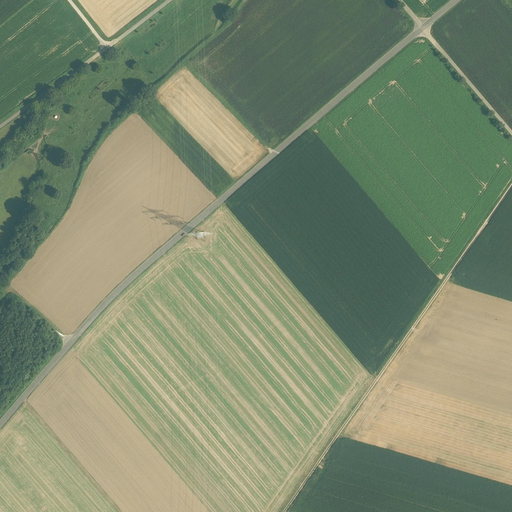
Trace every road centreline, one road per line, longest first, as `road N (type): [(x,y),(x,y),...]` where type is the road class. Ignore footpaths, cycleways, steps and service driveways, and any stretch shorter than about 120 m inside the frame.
road 1 (tertiary): [(456,0),(126,281),(0,425)]
road 2 (track): [(511,186),(285,511)]
road 3 (track): [(251,0),(101,140),(66,213),(5,286)]
road 4 (track): [(0,127),(169,0)]
road 5 (track): [(511,133),(398,0)]
road 6 (track): [(119,511),(23,398)]
road 7 (track): [(274,154),(182,63)]
